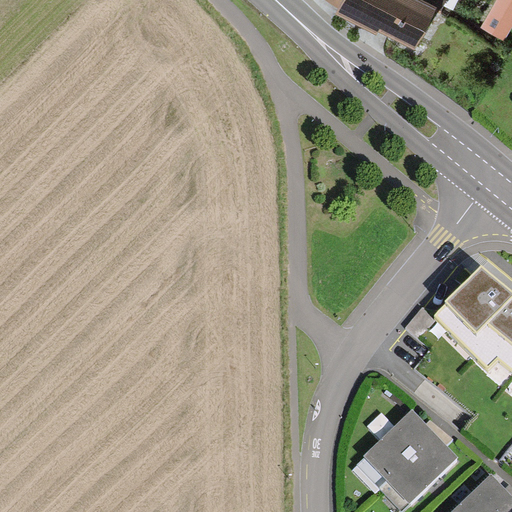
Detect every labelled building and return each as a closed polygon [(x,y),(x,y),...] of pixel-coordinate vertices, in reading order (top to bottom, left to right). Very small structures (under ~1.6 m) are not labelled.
[(334,8),(409,44),(430,0),(331,0),(337,3),(334,8)] [(511,20),(511,0),(492,0),(476,29),(501,42),(511,20)] [(511,296),(510,295),(480,271),(435,318),(489,374),(498,364),(511,375),(511,296)] [(397,511),(400,511),(453,460),(440,448),(426,433),(408,415),(354,468),(397,511)] [(511,511),(511,504),(505,498),(485,477),(449,511),(511,511)]
